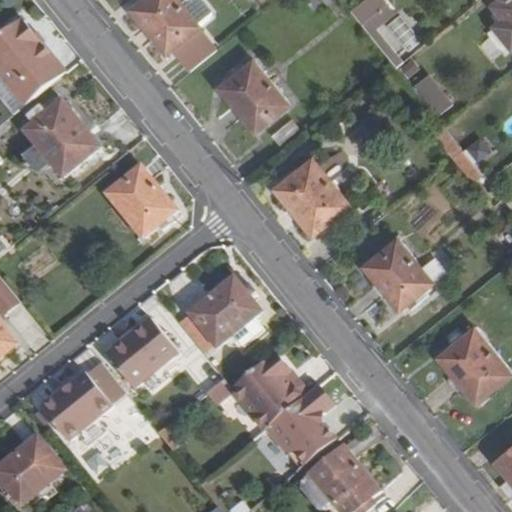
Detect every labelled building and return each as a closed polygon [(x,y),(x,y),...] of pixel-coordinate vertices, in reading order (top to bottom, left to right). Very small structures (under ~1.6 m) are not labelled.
[(168,54),(202,27),(179,0),(146,0),(133,11),(168,54)] [(387,4),(384,0),(365,0),(353,10),(363,23),(387,4)] [(511,48),(511,0),(500,0),(492,6),(503,20),(494,27),(511,48)] [(387,4),(363,23),(398,67),(403,63),(377,31),(396,15),(387,4)] [(24,18),(20,21),(40,47),(44,43),(24,18)] [(0,63),(0,73),(26,106),(62,77),(49,62),(55,57),(44,43),(40,47),(20,21),(0,37),(0,62),(0,63)] [(62,77),(68,73),(55,57),(49,62),(62,77)] [(412,59),(401,69),(409,79),(421,70),(412,59)] [(257,132),(291,105),(254,62),(222,89),(257,132)] [(431,76),(415,88),(438,117),(453,106),(431,76)] [(103,148),(66,103),(51,115),(37,126),(30,132),(39,144),(55,164),(66,177),(103,148)] [(51,115),(44,106),(30,117),(37,126),(51,115)] [(292,121),(272,138),(281,149),(301,132),(292,121)] [(453,160),(463,152),(442,126),(432,134),(453,160)] [(40,176),(55,164),(39,144),(29,151),(30,164),(40,176)] [(456,158),(480,188),(490,181),(465,151),(456,158)] [(476,151),(471,155),(489,178),(496,172),(488,161),(486,163),(476,151)] [(314,237),(352,206),(314,159),(277,190),(314,237)] [(112,195),(148,239),(180,211),(145,168),(112,195)] [(5,235),(0,236),(0,255),(11,251),(5,235)] [(367,267),(402,311),(435,283),(400,240),(367,267)] [(0,272),(0,306),(6,314),(23,301),(0,272)] [(237,278),(194,314),(220,348),(229,340),(254,320),(264,313),(237,278)] [(194,314),(188,319),(214,352),(220,348),(194,314)] [(0,361),(20,345),(0,319),(0,361)] [(137,388),(181,354),(154,320),(110,354),(137,388)] [(261,330),(254,320),(229,340),(236,350),(261,330)] [(458,327),(446,337),(454,347),(466,337),(458,327)] [(511,376),(511,374),(476,329),(466,337),(454,347),(439,358),(477,404),(511,376)] [(269,433),(270,431),(308,400),(290,379),(295,375),(280,356),(236,392),(238,395),(269,433)] [(71,442),(115,407),(89,373),(46,408),(71,442)] [(290,379),(308,400),(313,396),(295,375),(290,379)] [(238,395),(236,392),(235,393),(227,383),(210,397),(220,409),(238,395)] [(341,439),(329,425),(329,417),(339,409),(322,389),(313,396),(308,400),(270,431),(290,455),(295,451),(308,467),(341,439)] [(176,424),(162,435),(177,454),(191,443),(176,424)] [(343,511),(358,511),(383,492),(359,461),(380,444),(369,431),(314,475),(318,479),(340,506),(343,511)] [(110,433),(95,442),(102,454),(88,462),(98,478),(140,451),(130,435),(117,443),(110,433)] [(0,475),(24,506),(68,471),(41,438),(0,470),(0,475)] [(511,499),(511,451),(497,464),(510,480),(502,487),(511,499)] [(332,511),(340,506),(318,479),(305,489),(322,511),(332,511)]
